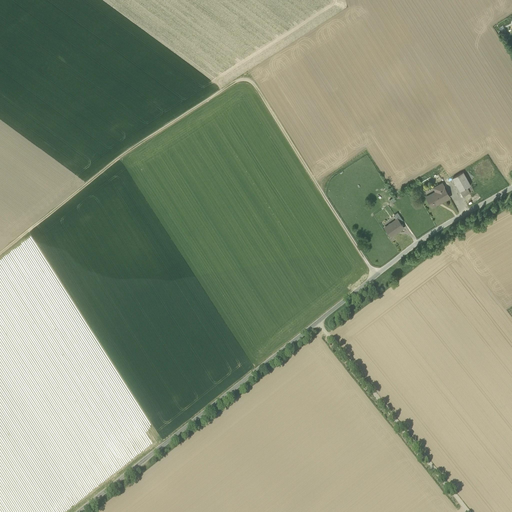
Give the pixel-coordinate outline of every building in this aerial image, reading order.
[(452,178),(460,191),(467,187),(471,185),(463,172),(452,178)] [(427,198),(432,207),(449,197),(444,187),(442,184),(436,187),(438,191),(427,198)] [(460,191),(463,197),(470,193),(467,187),(460,191)] [(397,219),(400,222),(403,220),(397,213),(394,215),(397,219)] [(385,228),(391,237),(404,228),(400,222),(397,219),(385,228)]
